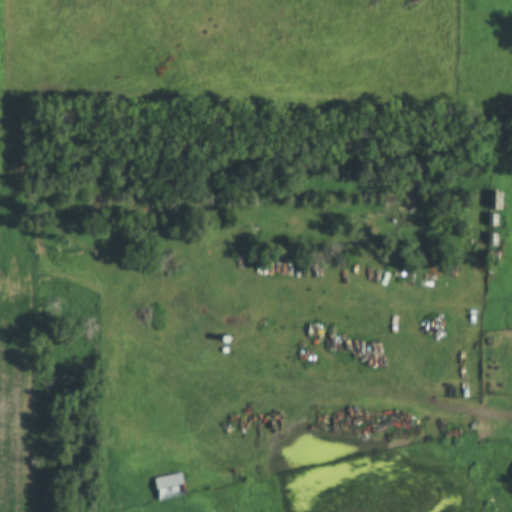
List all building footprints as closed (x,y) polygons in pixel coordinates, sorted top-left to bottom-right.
[(492,208),(493,190),(503,190),(502,208),(492,208)] [(491,225),(492,213),(500,213),(499,225),(491,225)] [(492,244),(492,232),(500,232),(500,244),(492,244)] [(490,260),(491,249),(501,250),(500,260),(490,260)] [(160,501),(154,479),(181,473),(186,495),(160,501)]
